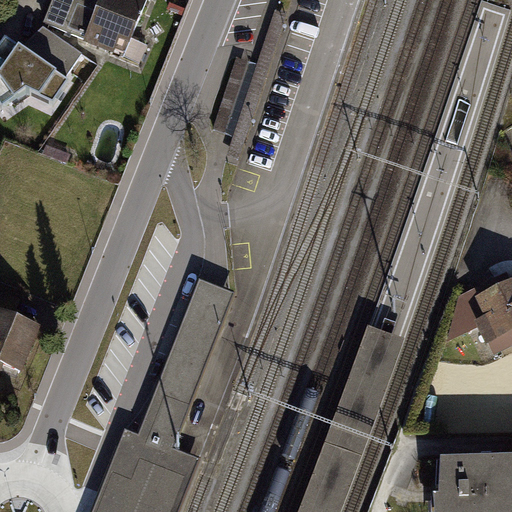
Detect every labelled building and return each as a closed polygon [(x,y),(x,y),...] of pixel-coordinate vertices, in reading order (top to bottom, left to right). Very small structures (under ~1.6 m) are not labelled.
[(91,0),(55,0),(45,27),(85,42),(84,46),(116,59),(121,46),(131,50),(150,0),(103,0),(102,4),(97,3),(91,0)] [(291,12),(281,9),(233,154),(242,157),(291,12)] [(4,41),(0,46),(0,107),(1,110),(25,93),(50,105),(66,83),(62,80),(80,55),(44,28),(23,50),(20,53),(4,41)] [(231,125),(253,58),(243,55),(220,121),(231,125)] [(477,332),(487,352),(493,348),(497,357),(511,350),(511,285),(508,277),(493,284),(460,300),(450,344),(477,332)] [(182,511),(203,460),(178,450),(238,297),(202,282),(141,438),(127,432),(95,511),(100,511),(108,494),(114,478),(123,482),(133,486),(142,463),(183,479),(169,511),(182,511)] [(0,371),(2,368),(19,375),(39,330),(18,322),(19,320),(21,316),(14,313),(18,303),(0,295),(0,371)] [(341,511),(362,459),(382,405),(404,342),(370,330),(346,395),(313,483),(301,511),(341,511)] [(511,511),(511,456),(437,458),(435,492),(435,495),(429,496),(430,511),(511,511)] [(169,511),(183,479),(142,463),(133,486),(123,482),(114,478),(108,494),(100,511),(169,511)]
